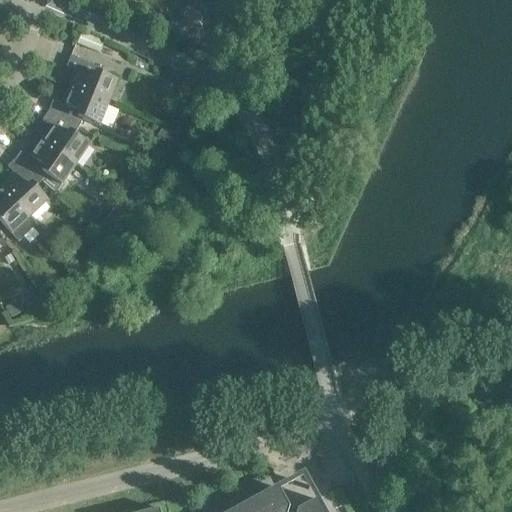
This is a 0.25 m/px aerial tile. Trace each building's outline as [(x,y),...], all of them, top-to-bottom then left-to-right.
[(81,34),(77,45),(99,54),(103,43),(81,34)] [(75,72),(68,89),(108,105),(117,82),(100,75),(102,70),(70,57),(66,68),(75,72)] [(108,105),(68,89),(61,105),(52,101),(48,112),(78,128),(82,120),(99,127),(108,105)] [(78,128),(48,112),(42,121),(50,127),(40,142),(75,166),(89,146),(74,135),(78,128)] [(75,166),(40,142),(29,156),(21,151),(15,160),(37,179),(42,173),(61,186),(75,166)] [(37,179),(15,160),(7,168),(13,175),(0,187),(29,219),(47,202),(31,185),(37,179)] [(34,224),(29,219),(0,187),(0,223),(16,241),(34,224)] [(10,256),(4,259),(8,265),(14,262),(10,256)] [(50,276),(40,286),(54,301),(65,291),(50,276)] [(277,489),(235,511),(323,511),(317,500),(297,511),(296,511),(287,511),(288,509),(277,489)]
